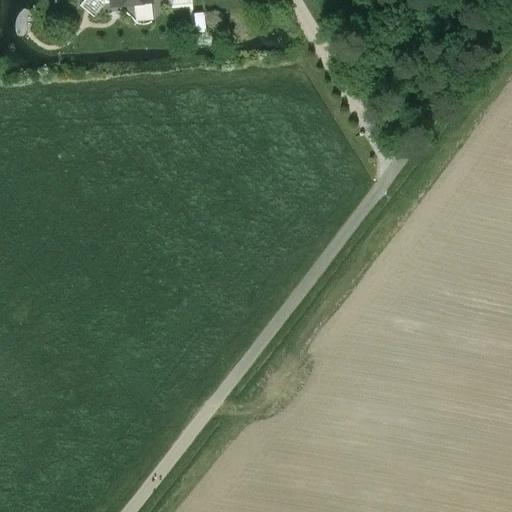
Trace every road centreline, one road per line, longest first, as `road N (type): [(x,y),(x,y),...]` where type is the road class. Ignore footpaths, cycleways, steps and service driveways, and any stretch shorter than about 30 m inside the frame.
road 1 (unclassified): [(130,511),(394,169)]
road 2 (track): [(394,169),(511,31)]
